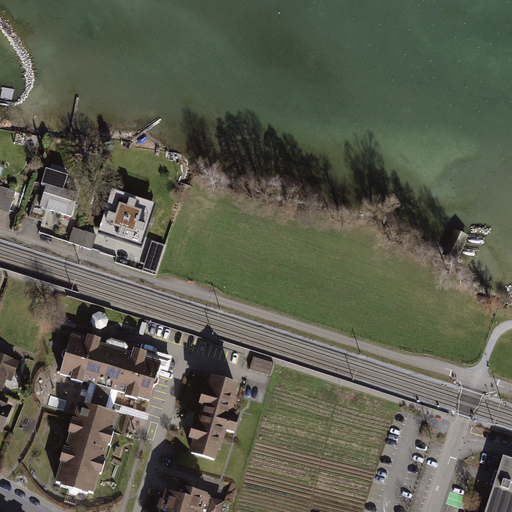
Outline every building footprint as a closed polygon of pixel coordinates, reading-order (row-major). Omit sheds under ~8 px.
[(42,225),(46,213),(71,221),(78,199),(63,194),(67,181),(44,173),(40,188),(45,190),(42,200),(36,198),(29,220),(42,225)] [(2,187),(0,192),(0,210),(9,214),(17,193),(2,187)] [(114,191),(98,234),(143,249),(157,205),(114,191)] [(468,237),(454,231),(443,256),(456,262),(468,237)] [(94,327),(106,329),(109,316),(96,313),(94,327)] [(111,415),(116,398),(133,402),(149,407),(160,367),(70,341),(59,380),(89,389),(84,407),(79,406),(55,486),(93,497),(117,416),(111,415)] [(6,382),(11,384),(18,365),(0,358),(0,393),(1,394),(6,382)] [(254,358),(250,370),(271,377),(275,364),(254,358)] [(217,462),(235,388),(210,382),(191,456),(217,462)] [(50,383),(47,396),(72,401),(74,388),(50,383)] [(511,511),(511,463),(502,460),(485,511),(511,511)] [(222,511),(224,503),(177,492),(175,499),(165,496),(161,511),(222,511)]
